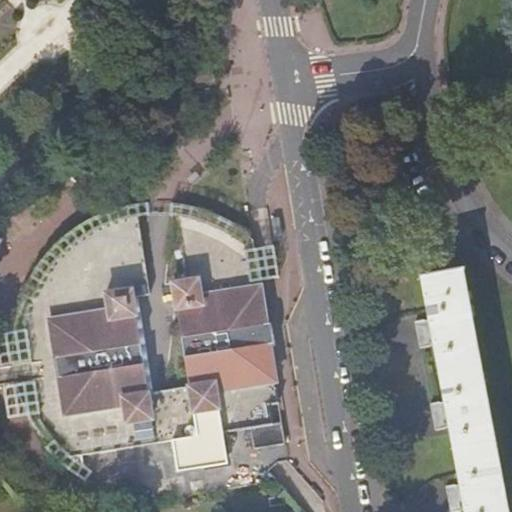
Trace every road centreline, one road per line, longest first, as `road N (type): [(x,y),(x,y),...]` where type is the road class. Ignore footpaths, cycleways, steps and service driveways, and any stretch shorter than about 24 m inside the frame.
road 1 (residential): [(287,81),(360,511)]
road 2 (residential): [(511,256),(447,162),(429,70)]
road 3 (residential): [(429,70),(287,81)]
